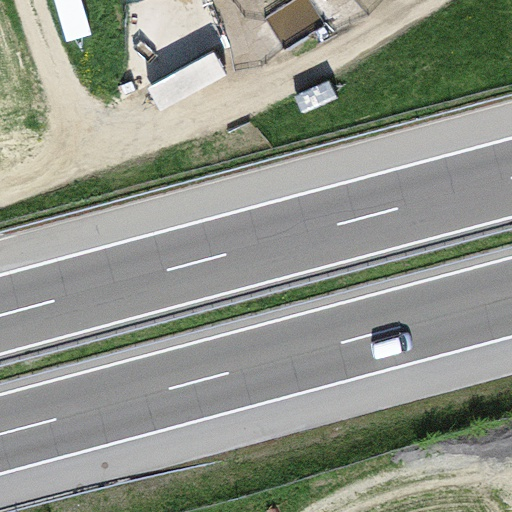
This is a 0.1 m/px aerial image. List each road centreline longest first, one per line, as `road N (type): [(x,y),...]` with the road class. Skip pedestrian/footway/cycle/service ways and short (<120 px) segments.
road 1 (motorway): [(511,177),(0,315)]
road 2 (motorway): [(0,433),(511,297)]
road 3 (track): [(0,197),(35,181),(104,125),(146,132),(192,124),(418,0)]
road 4 (track): [(322,511),(408,471),(511,465)]
road 5 (track): [(32,0),(73,101),(104,125)]
